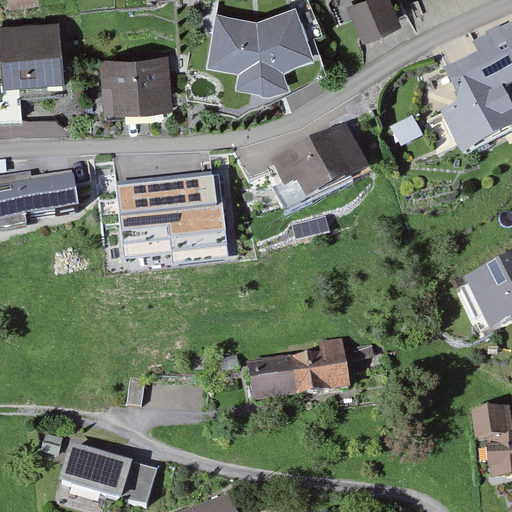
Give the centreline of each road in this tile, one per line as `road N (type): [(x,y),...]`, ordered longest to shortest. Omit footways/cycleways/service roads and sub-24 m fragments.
road 1 (residential): [(0,153),(238,140),(287,128),(423,40),(511,6)]
road 2 (residential): [(432,511),(178,464),(85,425)]
